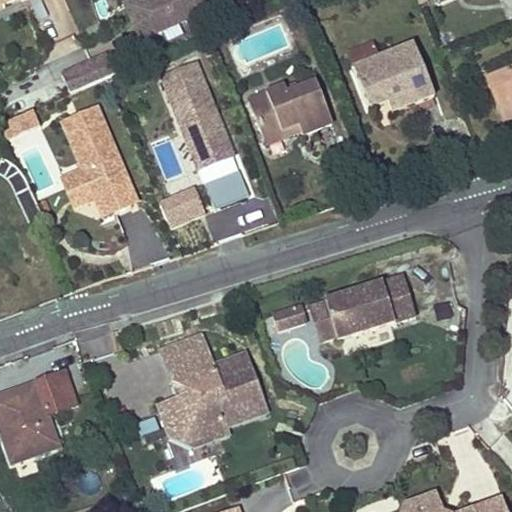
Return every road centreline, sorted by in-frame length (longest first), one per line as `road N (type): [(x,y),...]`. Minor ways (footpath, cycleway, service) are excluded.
road 1 (residential): [(475,204),(0,350)]
road 2 (residential): [(387,431),(456,407),(478,388),(475,204)]
road 3 (residential): [(332,473),(320,458),(325,422),(359,409),(387,431)]
